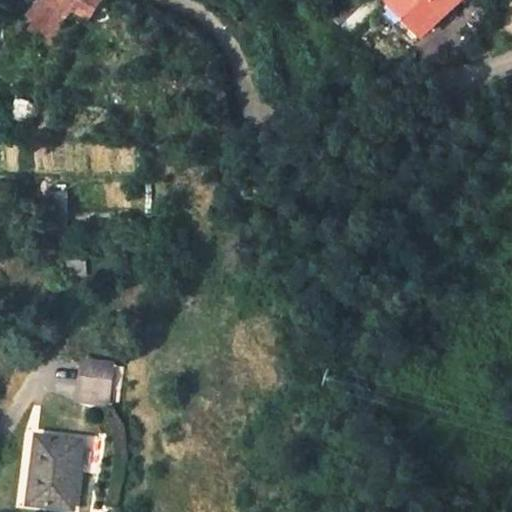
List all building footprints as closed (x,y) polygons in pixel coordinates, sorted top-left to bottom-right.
[(10,0),(54,36),(68,18),(46,0),(10,0)] [(46,0),(68,18),(75,8),(89,15),(100,0),(46,0)] [(389,0),(421,34),(457,0),(389,0)] [(28,123),(32,101),(18,98),(14,121),(28,123)] [(67,194),(54,194),(56,220),(69,220),(67,194)] [(76,402),(111,406),(117,361),(82,357),(76,402)] [(511,401),(511,385),(511,384),(489,394),(496,409),(511,401)] [(26,498),(75,504),(83,433),(35,428),(26,498)]
